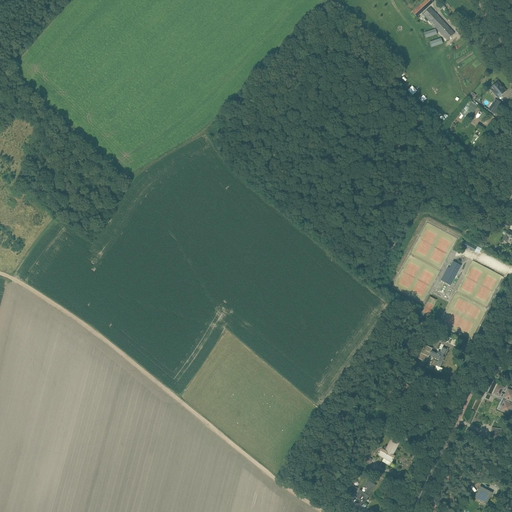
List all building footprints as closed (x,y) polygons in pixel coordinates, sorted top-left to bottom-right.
[(430,0),(425,0),(420,5),(425,10),(433,2),(430,0)] [(454,33),(430,7),(423,15),(447,41),(454,33)] [(427,28),(424,30),(428,35),(425,37),(427,40),(435,34),(432,31),(430,32),(427,28)] [(498,82),(490,88),(498,98),(506,91),(498,82)] [(471,101),(472,99),(476,95),(472,92),(467,98),(470,100),(471,101)] [(495,99),(489,109),(495,114),(502,104),(495,99)] [(461,113),(470,119),(478,106),(470,100),(461,113)] [(509,225),(494,219),(493,222),(508,227),(509,225)] [(511,232),(507,230),(502,240),(507,242),(509,238),(511,239),(511,232)] [(465,242),(463,246),(475,251),(477,247),(465,242)] [(459,265),(454,262),(453,262),(450,268),(448,267),(441,280),(449,284),(455,273),(454,272),(459,265)] [(453,338),(451,344),(459,347),(462,341),(453,338)] [(425,345),(418,359),(426,362),(429,355),(431,351),(432,349),(425,345)] [(431,351),(429,355),(439,360),(438,362),(434,360),(432,365),(436,366),(435,369),(441,372),(443,368),(440,367),(445,357),(442,356),(443,354),(444,355),(446,349),(442,347),(440,352),(438,351),(437,354),(431,351)] [(404,383),(399,391),(405,395),(410,386),(404,383)] [(504,387),(497,384),(493,394),(500,397),(500,396),(503,397),(500,405),(502,406),(500,410),(509,414),(511,407),(511,401),(510,401),(511,397),(511,390),(507,389),(505,394),(501,393),(504,387)] [(500,440),(501,429),(492,428),(491,437),(497,438),(496,439),(500,440)] [(379,453),(378,455),(384,458),(391,462),(395,456),(393,455),(400,442),(392,438),(387,447),(385,446),(383,450),(382,449),(379,453)] [(369,446),(364,456),(366,456),(369,458),(374,448),(369,446)] [(366,456),(363,461),(370,464),(372,459),(369,458),(366,456)] [(497,479),(495,484),(500,487),(503,482),(497,479)] [(368,496),(375,486),(369,481),(365,486),(368,488),(364,493),(360,490),(355,497),(358,499),(356,502),(362,506),(369,496),(368,496)] [(492,493),(484,489),(480,486),(474,497),(486,504),(492,493)] [(345,493),(350,496),(354,490),(350,487),(345,493)]
